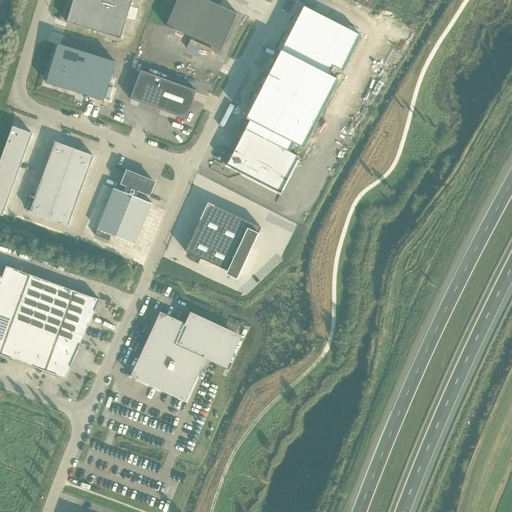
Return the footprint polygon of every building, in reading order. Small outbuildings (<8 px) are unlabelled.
[(129,0),(73,0),(67,23),(120,39),(132,1),(129,0)] [(236,10),(213,0),(174,0),(164,22),(220,47),(236,10)] [(245,130),(227,166),(281,194),(299,158),(290,153),(295,144),(304,149),(338,81),(329,77),(334,68),(343,72),(361,37),(304,7),(242,128),(245,130)] [(116,62),(58,45),(46,83),(104,101),(116,62)] [(140,71),(130,99),(144,104),(144,105),(145,105),(153,108),(153,109),(154,109),(154,108),(186,120),(189,110),(190,111),(190,110),(189,110),(192,102),(193,102),(193,101),(192,101),(196,91),(140,71)] [(13,127),(0,161),(0,214),(2,216),(32,134),(31,133),(30,135),(14,128),(14,127),(13,127)] [(55,142),(30,212),(49,219),(75,149),(74,149),(74,150),(56,144),(57,143),(55,142)] [(94,156),(75,149),(49,219),(68,226),(94,156)] [(97,229),(94,236),(108,241),(111,235),(135,244),(151,203),(135,196),(138,191),(149,196),(154,182),(126,170),(120,184),(126,187),(124,192),(113,188),(97,229)] [(208,203),(186,251),(228,271),(226,275),(237,280),(259,234),(258,234),(261,228),(208,203)] [(2,278),(0,276),(0,354),(65,378),(100,300),(87,296),(6,266),(2,278)] [(187,324),(160,312),(131,376),(186,402),(207,356),(221,363),(234,335),(188,314),(191,316),(187,324)] [(27,478),(16,474),(8,496),(19,500),(27,478)]
